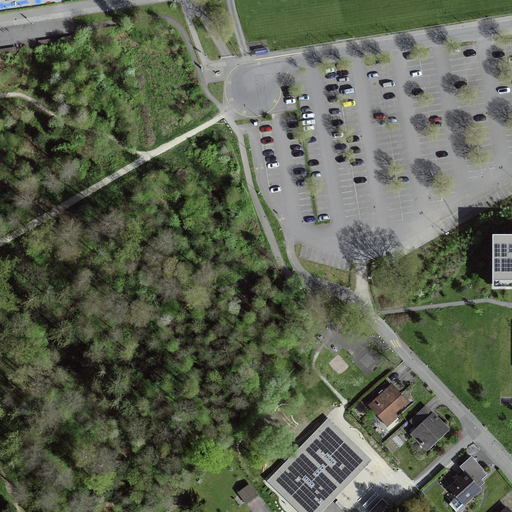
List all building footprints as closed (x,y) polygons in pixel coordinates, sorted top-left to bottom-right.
[(511,236),(492,236),(492,289),(511,289),(511,236)] [(384,423),(406,402),(391,386),(369,406),(384,423)] [(435,442),(447,430),(432,413),(422,423),(410,434),(423,448),(432,439),(435,442)] [(344,437),(332,426),(325,433),(321,429),(306,444),(310,448),(298,461),(295,457),(280,472),(284,475),(276,484),(286,493),(288,490),(301,502),(298,505),(305,511),(309,511),(316,506),(320,509),(326,502),(334,494),(331,491),(342,479),(346,482),(360,467),(356,464),(364,456),(352,445),(349,448),(341,440),(344,437)] [(472,456),(460,466),(479,487),(491,477),(472,456)] [(480,490),(465,473),(448,489),(456,498),(450,503),(458,511),(464,506),(461,503),(471,494),(473,496),(480,490)] [(246,504),(257,496),(249,485),(238,493),(246,504)] [(363,506),(366,508),(379,494),(376,492),(363,506)] [(383,511),(389,505),(382,499),(369,511),(383,511)]
